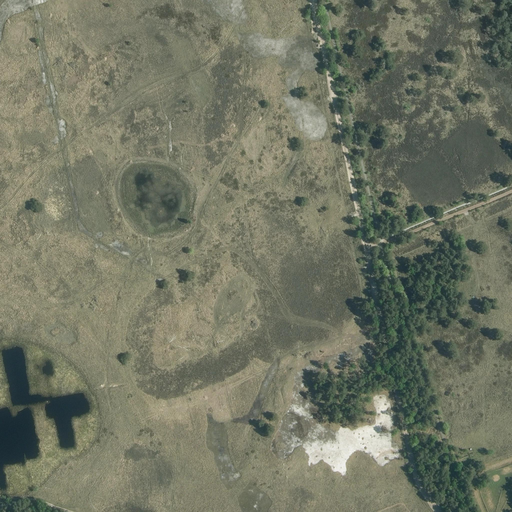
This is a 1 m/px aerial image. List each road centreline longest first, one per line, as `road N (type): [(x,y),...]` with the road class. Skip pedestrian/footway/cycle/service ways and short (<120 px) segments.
road 1 (track): [(438,511),(411,461),(366,247)]
road 2 (track): [(366,247),(313,0)]
road 3 (track): [(366,247),(511,191)]
